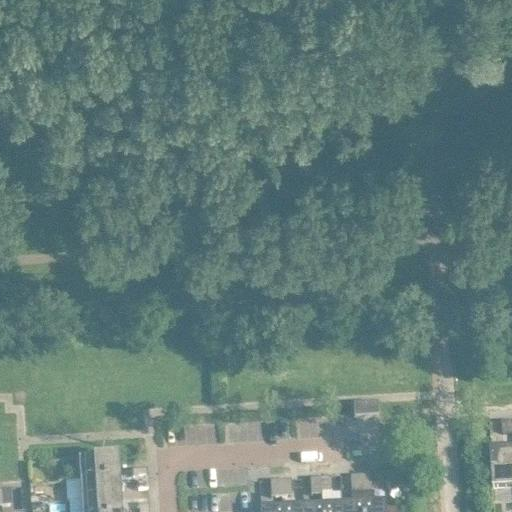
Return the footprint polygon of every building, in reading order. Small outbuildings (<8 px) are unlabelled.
[(358,403),(359,417),(383,415),(382,402),(358,403)] [(511,450),(495,452),(495,450),(493,450),(496,488),(497,488),(497,486),(511,485),(511,450)] [(83,461),(84,480),(123,477),(122,457),(83,459),(83,461)] [(137,477),(142,477),(142,476),(152,476),(152,468),(137,468),(137,477)] [(356,492),(357,504),(367,503),(365,474),(355,475),(356,492)] [(375,474),(365,474),(367,503),(377,503),(375,474)] [(142,476),(142,477),(143,488),(153,488),(152,476),(142,476)] [(335,476),(325,477),(326,493),(336,493),(335,476)] [(84,480),(85,499),(124,497),(123,477),(84,480)] [(326,493),(325,477),(315,478),(316,494),(326,493)] [(286,496),(285,479),(275,480),(276,496),(286,496)] [(295,479),(285,479),(286,496),(296,495),(295,479)] [(15,488),(5,488),(6,505),(16,504),(15,488)] [(49,492),(35,493),(36,502),(49,501),(49,492)] [(85,499),(86,511),(125,511),(124,497),(85,499)] [(377,503),(367,503),(367,511),(388,511),(388,506),(388,501),(386,501),(386,502),(377,503)] [(144,503),(144,511),(154,511),(154,503),(144,503)] [(357,504),(347,505),(347,511),(367,511),(367,503),(357,504)]
